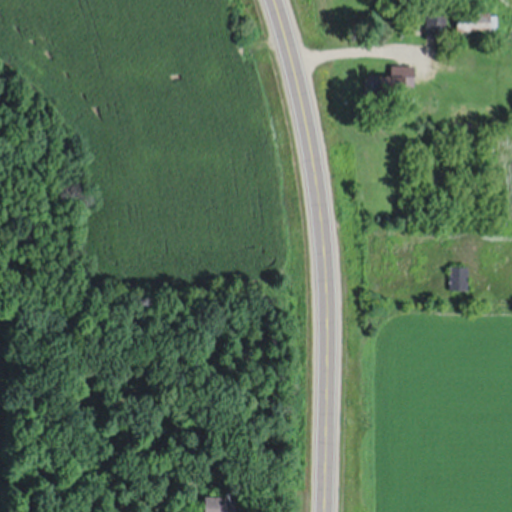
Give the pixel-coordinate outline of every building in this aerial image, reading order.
[(448,35),(427,35),(427,7),(447,7),(448,35)] [(491,8),(491,12),(497,12),(498,23),(492,23),(492,26),(458,27),(458,9),(491,8)] [(415,62),(415,82),(406,82),(405,87),(372,86),(373,71),(392,72),(393,61),(415,62)] [(494,117),(493,133),(471,133),(471,117),(452,116),(452,103),(494,104),(494,117)] [(469,265),(468,287),(450,287),(451,264),(469,265)] [(235,494),(234,511),(205,511),(205,493),(235,494)]
